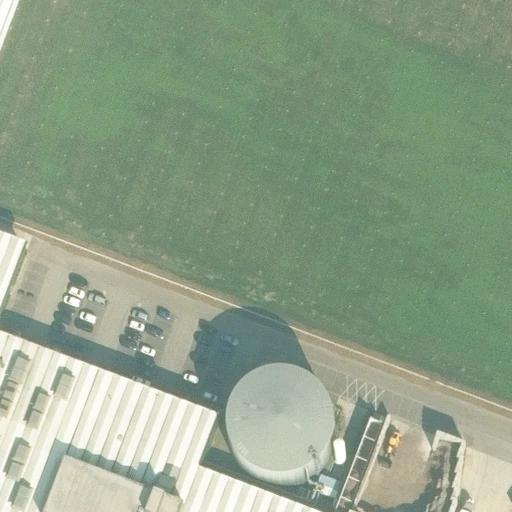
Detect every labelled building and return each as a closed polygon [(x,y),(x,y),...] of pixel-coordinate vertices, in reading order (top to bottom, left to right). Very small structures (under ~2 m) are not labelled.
[(0,0),(0,50),(18,0),(0,0)] [(0,233),(23,243),(26,234),(0,223),(0,233)] [(0,511),(296,511),(201,476),(221,424),(0,340),(0,327),(29,251),(0,240),(0,511)] [(259,411),(248,411),(243,421),(243,441),(258,475),(284,486),(317,486),(333,479),(349,439),(349,423),(336,391),(305,378),(286,379),(273,384),(273,388),(279,402),(304,413),(265,413),(259,411)] [(461,479),(473,447),(430,431),(422,455),(457,468),(449,490),(457,492),(462,480),(461,479)]
